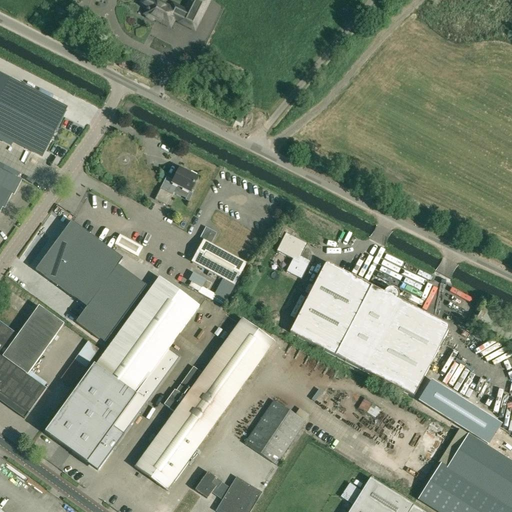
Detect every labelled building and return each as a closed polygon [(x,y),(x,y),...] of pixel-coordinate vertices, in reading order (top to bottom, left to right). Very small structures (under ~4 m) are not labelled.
[(143,7),(147,9),(144,14),(146,15),(147,17),(152,20),(154,19),(170,27),(176,15),(181,17),(179,21),(195,29),(208,2),(209,2),(206,0),(205,0),(189,0),(183,14),(161,3),(160,5),(151,1),(152,0),(140,0),(141,0),(141,1),(140,2),(141,2),(141,3),(141,4),(141,5),(142,5),(142,6),(143,6),(143,7)] [(0,133),(43,155),(66,110),(0,75),(0,133)] [(0,212),(3,207),(5,208),(13,194),(15,195),(23,180),(0,168),(0,212)] [(190,192),(197,177),(180,168),(174,180),(166,176),(155,199),(168,205),(178,185),(190,192)] [(121,259),(69,222),(33,271),(85,309),(74,323),(105,345),(146,288),(116,266),(121,259)] [(201,243),(192,260),(234,283),(245,261),(211,243),(216,233),(205,227),(199,239),(201,243)] [(279,237),(283,239),(277,251),(292,259),(286,272),(301,280),(311,261),(311,259),(311,257),(311,255),(311,254),(310,252),(309,251),(308,249),(307,248),(306,247),(307,245),(291,237),(294,232),(284,227),(279,237)] [(120,235),(115,244),(137,257),(142,248),(120,235)] [(384,293),(383,293),(330,265),(329,265),(328,265),(328,264),(327,264),(327,265),(326,265),(325,265),(325,266),(324,266),(324,267),(290,333),(414,397),(448,331),(448,330),(448,329),(448,328),(448,327),(447,326),(447,325),(446,325),(397,300),(397,299),(398,299),(398,298),(398,297),(398,296),(398,295),(398,294),(398,293),(397,293),(397,292),(397,291),(396,291),(396,290),(395,290),(394,290),(394,289),(393,289),(392,289),(391,289),(391,288),(391,289),(390,289),(389,289),(388,289),(387,289),(386,290),(385,290),(385,291),(384,292),(384,293)] [(72,397),(45,434),(87,464),(86,465),(97,472),(124,435),(180,358),(168,349),(200,306),(160,277),(72,397)] [(223,301),(225,295),(202,286),(199,292),(223,301)] [(511,345),(511,318),(483,305),(473,325),(511,345)] [(28,374),(64,324),(39,306),(18,335),(0,321),(0,391),(29,412),(47,387),(28,374)] [(175,411),(134,466),(167,490),(275,342),(242,318),(241,318),(202,373),(193,367),(176,390),(174,389),(164,403),(175,411)] [(203,325),(207,328),(212,321),(209,318),(203,325)] [(431,379),(419,399),(487,441),(499,422),(431,379)] [(309,415),(299,409),(295,415),(274,401),(245,443),(259,453),(275,464),(276,464),(288,447),(288,446),(305,422),(309,415)] [(382,419),(386,408),(367,401),(362,412),(382,419)] [(511,462),(468,435),(459,429),(438,463),(447,468),(511,509),(511,462)] [(195,490),(207,498),(215,487),(217,488),(222,482),(208,472),(195,490)] [(250,511),(262,492),(237,477),(216,511),(217,511),(250,511)] [(340,497),(353,505),(348,511),(424,511),(370,478),(362,491),(350,483),(340,497)] [(20,480),(17,484),(38,499),(41,494),(20,480)]
